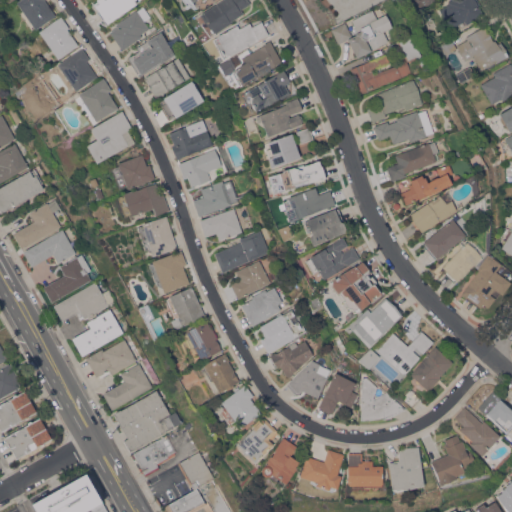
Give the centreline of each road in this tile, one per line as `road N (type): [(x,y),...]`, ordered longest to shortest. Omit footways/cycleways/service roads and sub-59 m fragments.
road 1 (residential): [(68,0),(157,139),(224,313),(278,402),(324,430),(384,436),(438,413),(491,354)]
road 2 (residential): [(283,0),(313,53),(390,244),(434,302),(511,374)]
road 3 (secondary): [(136,511),(0,267)]
